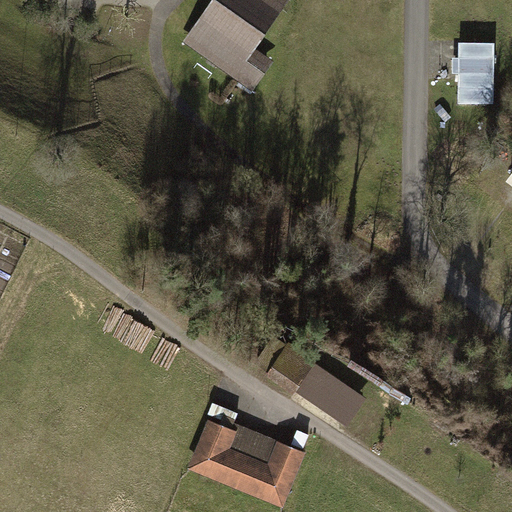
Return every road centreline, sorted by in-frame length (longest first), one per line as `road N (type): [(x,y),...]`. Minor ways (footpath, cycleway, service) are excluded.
road 1 (residential): [(450,511),(0,210)]
road 2 (track): [(182,104),(247,169),(346,234),(415,271),(435,264)]
